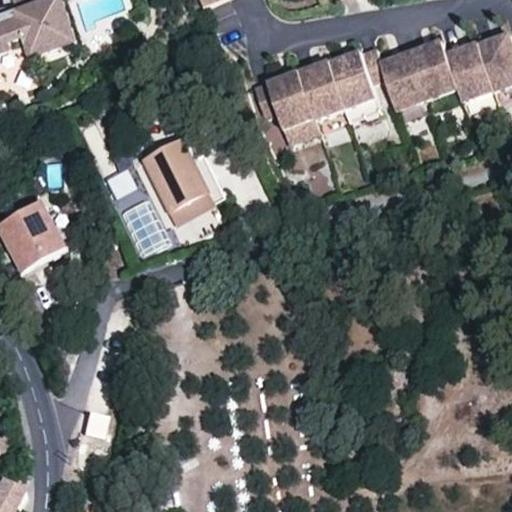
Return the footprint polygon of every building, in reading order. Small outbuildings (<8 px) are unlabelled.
[(228,0),(198,0),(204,11),(228,0)] [(0,62),(9,59),(6,51),(20,47),(27,68),(56,58),(46,30),(64,23),(57,4),(28,14),(10,19),(14,32),(0,36),(0,62)] [(0,36),(14,32),(10,19),(0,22),(0,36)] [(73,52),(64,23),(46,30),(56,58),(73,52)] [(450,60),(445,48),(435,51),(404,61),(383,68),(378,53),(359,60),(328,70),(295,81),(271,88),(271,87),(256,92),(266,122),(280,118),(286,135),(317,126),(348,115),(379,105),(374,88),(388,84),(398,116),(430,106),(461,96),(465,107),(496,97),(511,91),(511,39),(511,40),(504,42),(478,51),(450,60)] [(511,91),(496,97),(500,109),(511,104),(511,91)] [(383,117),(379,105),(348,115),(351,127),(383,117)] [(321,137),(317,126),(286,135),(289,148),(321,137)] [(173,216),(223,192),(208,158),(197,163),(187,143),(147,164),(173,216)] [(178,227),(228,203),(223,192),(173,216),(178,227)] [(50,265),(73,253),(49,209),(1,233),(24,275),(27,274),(30,279),(51,269),(50,265)] [(87,418),(86,442),(108,443),(109,419),(87,418)] [(104,455),(81,448),(76,465),(98,471),(104,455)] [(22,511),(30,499),(7,486),(0,499),(0,511),(22,511)]
